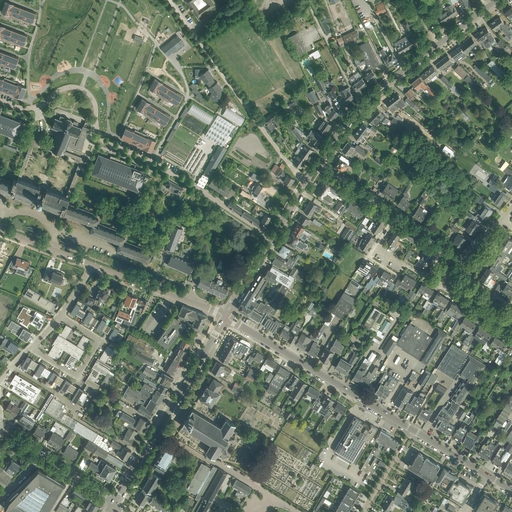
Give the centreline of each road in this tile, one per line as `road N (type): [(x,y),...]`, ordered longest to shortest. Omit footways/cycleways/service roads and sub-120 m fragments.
road 1 (unclassified): [(0,101),(24,109),(62,88),(81,88),(95,103),(103,141),(177,176),(272,237)]
road 2 (tertiary): [(318,163),(374,93),(497,0)]
road 3 (unclassified): [(304,184),(168,0)]
road 4 (tertiary): [(411,429),(224,316)]
road 5 (residential): [(30,348),(77,377),(99,339),(60,316)]
road 6 (tertiary): [(93,265),(224,316)]
road 7 (tertiary): [(157,430),(224,316)]
